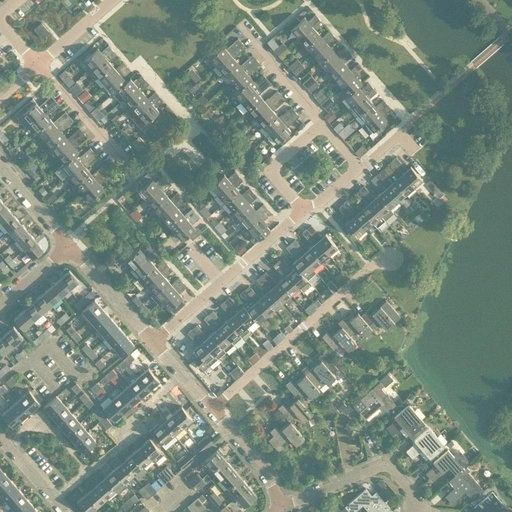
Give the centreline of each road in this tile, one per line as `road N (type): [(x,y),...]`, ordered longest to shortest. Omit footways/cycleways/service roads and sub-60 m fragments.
road 1 (residential): [(210,408),(370,266),(390,258)]
road 2 (residential): [(152,342),(301,211)]
road 3 (residential): [(280,503),(386,464),(424,508)]
road 4 (residential): [(320,125),(239,24)]
road 5 (residential): [(152,342),(69,243)]
road 6 (residential): [(120,161),(36,65)]
road 7 (residential): [(320,125),(268,170),(301,211)]
